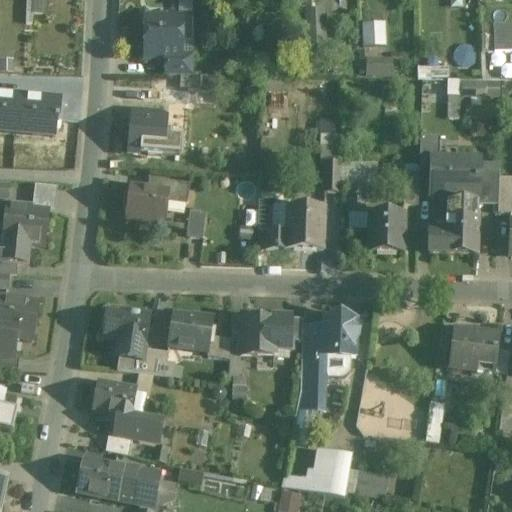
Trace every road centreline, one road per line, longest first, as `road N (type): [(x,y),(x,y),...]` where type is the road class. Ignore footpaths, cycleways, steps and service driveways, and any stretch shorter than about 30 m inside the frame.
road 1 (residential): [(81,277),(511,293)]
road 2 (residential): [(102,0),(81,277)]
road 3 (residential): [(81,277),(29,511)]
